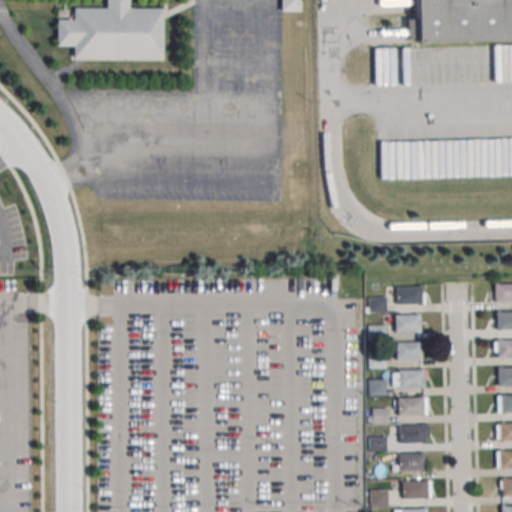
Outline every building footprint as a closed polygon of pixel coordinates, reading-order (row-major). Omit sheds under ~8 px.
[(161,8),(161,59),(70,58),(70,45),(55,45),(56,20),(71,21),(71,6),(103,6),(103,0),(126,0),(126,8),(161,8)] [(511,0),(412,0),(414,41),(511,38),(511,0)] [(511,301),(511,282),(493,282),(493,301),(511,301)] [(394,303),(420,303),(420,285),(394,285),(394,303)] [(383,297),(367,297),(367,311),(383,311),(383,297)] [(511,310),(493,310),(493,329),(511,329),(511,310)] [(392,313),(392,331),(418,331),(418,313),(392,313)] [(384,325),(385,340),(368,341),(368,326),(384,325)] [(511,357),(511,339),(494,339),(494,357),(511,357)] [(394,359),(421,359),(421,341),(417,341),(417,342),(394,342),(394,359)] [(384,368),(384,353),(366,354),(367,369),(384,368)] [(495,385),(511,385),(511,367),(495,367),(495,385)] [(423,387),(423,370),(397,370),(397,373),(389,373),(390,387),(423,387)] [(384,380),(384,395),(368,396),(368,380),(384,380)] [(495,412),(511,412),(511,394),(495,394),(495,412)] [(425,415),(425,396),(395,396),(395,415),(425,415)] [(387,408),(387,423),(371,424),(370,409),(387,408)] [(511,422),(494,422),(494,439),(511,439),(511,422)] [(428,425),(397,425),(398,444),(424,443),(424,438),(428,438),(428,425)] [(364,437),(364,451),(384,451),(384,437),(364,437)] [(511,467),(511,449),(494,449),(494,467),(511,467)] [(422,470),(422,452),(398,452),(397,469),(422,470)] [(511,496),(511,477),(498,477),(498,496),(511,496)] [(399,480),(399,498),(428,498),(428,480),(399,480)] [(367,505),(385,505),(385,489),(367,489),(367,505)]
